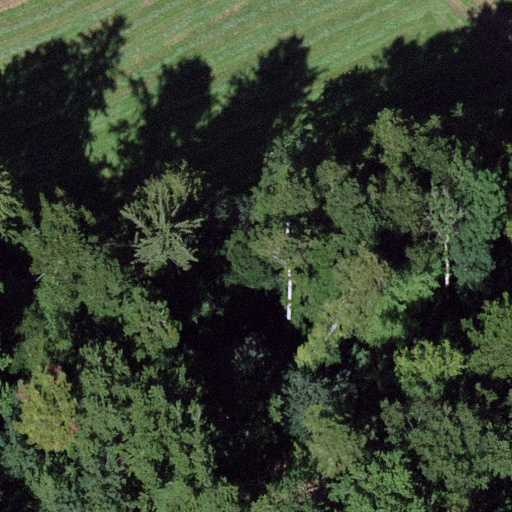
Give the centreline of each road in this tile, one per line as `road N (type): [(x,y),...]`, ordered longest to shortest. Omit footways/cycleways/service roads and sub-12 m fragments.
road 1 (track): [(511,381),(295,511)]
road 2 (track): [(359,188),(511,99)]
